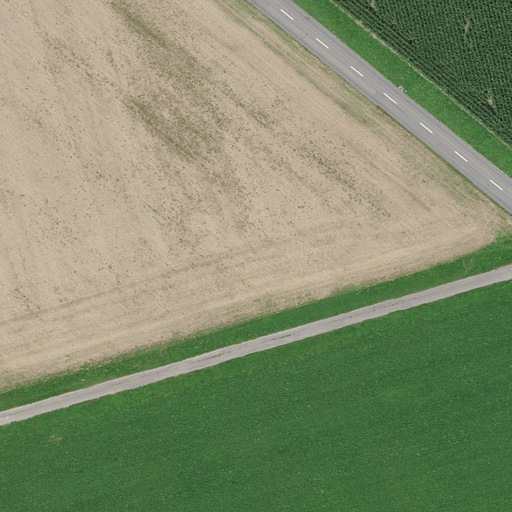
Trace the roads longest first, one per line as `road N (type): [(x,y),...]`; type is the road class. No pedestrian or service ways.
road 1 (track): [(511,270),(0,419)]
road 2 (tertiary): [(266,0),(511,200)]
